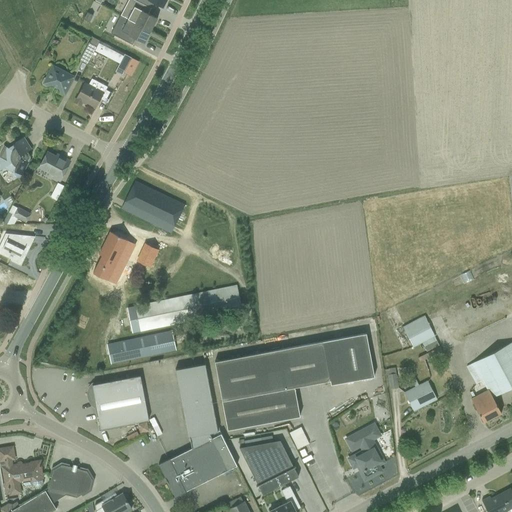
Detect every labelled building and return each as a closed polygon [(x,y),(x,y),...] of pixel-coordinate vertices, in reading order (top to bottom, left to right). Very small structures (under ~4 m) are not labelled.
[(127,0),(120,15),(150,31),(157,19),(148,14),(151,9),(133,0),(127,0)] [(133,0),(151,9),(153,4),(162,8),(166,0),(133,0)] [(110,34),(131,45),(134,39),(144,44),(150,31),(120,15),(110,34)] [(79,60),(87,65),(99,41),(91,37),(79,60)] [(96,52),(106,57),(110,50),(99,45),(96,52)] [(116,50),(112,58),(120,62),(114,72),(122,76),(123,73),(131,58),(116,50)] [(144,65),(131,58),(123,73),(128,76),(133,65),(142,69),(144,65)] [(52,65),(45,78),(43,78),(41,83),(42,86),(46,88),(51,86),(58,90),(59,92),(64,95),(74,76),(52,65)] [(84,83),(74,103),(80,106),(82,102),(95,109),(106,87),(91,79),(88,85),(84,83)] [(0,170),(4,168),(13,173),(17,178),(21,175),(28,163),(27,162),(30,157),(27,152),(31,149),(24,137),(12,144),(13,145),(8,149),(3,146),(0,151),(0,170)] [(47,152),(38,169),(51,175),(51,177),(59,181),(69,162),(61,157),(60,160),(47,152)] [(191,210),(135,181),(121,209),(170,233),(177,220),(185,223),(191,210)] [(57,183),(49,198),(55,202),(63,187),(57,183)] [(2,225),(14,225),(17,219),(25,223),(30,214),(18,207),(17,209),(12,206),(2,225)] [(116,285),(135,245),(109,232),(90,272),(116,285)] [(31,243),(23,239),(14,234),(5,234),(0,243),(4,246),(0,252),(0,254),(10,259),(10,261),(20,266),(24,257),(23,257),(26,249),(28,250),(31,243)] [(137,268),(159,278),(171,252),(149,242),(137,268)] [(236,285),(127,308),(132,334),(242,311),(236,285)] [(438,345),(424,316),(401,325),(412,347),(412,348),(421,343),(426,352),(438,345)] [(171,332),(106,345),(110,364),(131,359),(132,360),(175,351),(171,332)] [(366,333),(214,362),(227,430),(299,416),(294,388),(330,381),(330,385),(374,377),(366,333)] [(511,387),(511,341),(465,367),(475,385),(481,381),(486,390),(470,399),(483,423),(500,414),(492,398),(511,387)] [(187,437),(189,437),(215,424),(204,364),(175,370),(187,437)] [(387,375),(389,389),(398,388),(396,373),(395,374),(395,368),(385,369),(385,375),(387,375)] [(92,387),(98,418),(96,418),(97,422),(99,422),(100,429),(132,423),(132,425),(135,424),(135,423),(148,420),(140,378),(92,387)] [(413,412),(437,400),(427,381),(418,385),(414,378),(411,380),(414,387),(403,392),(413,412)] [(385,402),(377,399),(374,407),(383,410),(385,402)] [(360,448),(362,451),(348,459),(353,468),(359,465),(362,470),(359,471),(364,480),(381,471),(378,465),(383,462),(377,451),(372,441),(381,437),(374,423),(344,438),(351,452),(360,448)] [(169,458),(167,460),(158,464),(165,477),(164,477),(168,484),(174,497),(186,492),(185,491),(227,470),(236,465),(219,431),(217,432),(215,424),(189,437),(191,448),(169,459),(169,458)] [(288,432),(297,449),(308,444),(300,426),(288,432)] [(244,440),(245,447),(239,448),(262,495),(298,477),(279,440),(272,442),(271,435),(244,440)] [(12,447),(0,448),(0,461),(4,461),(5,467),(2,467),(5,484),(8,483),(10,494),(20,492),(18,482),(20,481),(21,483),(24,486),(31,485),(32,486),(35,489),(40,488),(42,484),(41,478),(42,477),(40,463),(41,462),(41,460),(31,462),(30,462),(30,463),(29,464),(22,466),(22,464),(21,463),(21,462),(20,462),(19,462),(18,462),(17,463),(17,464),(17,465),(12,465),(11,460),(14,459),(12,447)] [(51,511),(56,509),(52,502),(65,495),(76,497),(81,494),(89,489),(92,480),(86,471),(61,465),(53,470),(51,477),(48,490),(45,491),(45,490),(8,511),(51,511)] [(281,490),(287,502),(268,511),(295,511),(295,510),(300,508),(289,486),(281,490)] [(481,500),(486,509),(486,511),(504,511),(511,508),(511,491),(510,488),(490,498),(489,496),(481,500)] [(104,504),(102,500),(94,505),(95,511),(125,511),(131,509),(122,493),(104,504)] [(225,504),(228,510),(227,510),(228,511),(248,511),(244,502),(242,502),(240,497),(225,504)]
